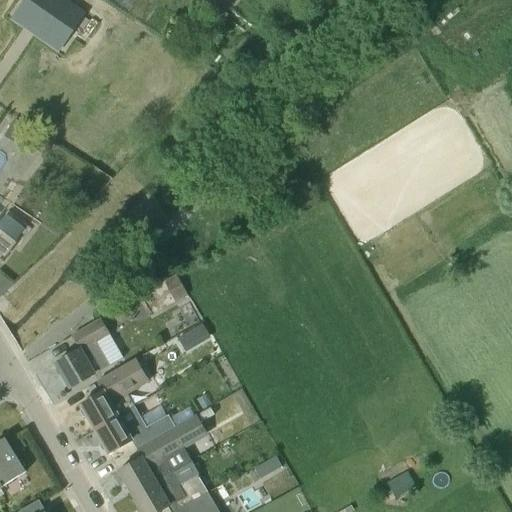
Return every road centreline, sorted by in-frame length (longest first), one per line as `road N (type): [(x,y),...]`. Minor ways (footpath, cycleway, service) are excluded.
road 1 (unclassified): [(11,369),(91,305),(400,0)]
road 2 (track): [(418,140),(479,104),(450,51),(450,32),(504,0)]
road 3 (residential): [(94,511),(11,369)]
